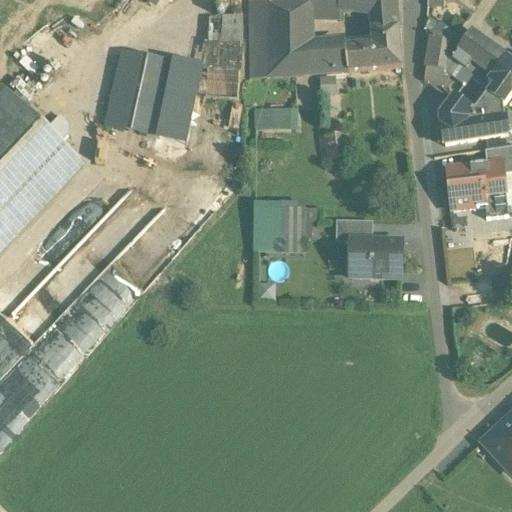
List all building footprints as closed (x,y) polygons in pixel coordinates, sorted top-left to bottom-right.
[(268,0),(248,0),(249,53),(249,80),(250,80),(269,80),(269,79),(268,7),(268,0)] [(395,0),(337,0),(337,3),(337,13),(377,12),(396,12),(395,0)] [(308,6),(268,7),(269,79),(312,77),(312,44),(308,6)] [(377,12),(372,30),(372,49),(343,51),(347,74),(401,71),(396,12),(377,12)] [(241,20),(209,21),(208,47),(240,49),(241,20)] [(459,53),(431,34),(423,83),(442,89),(450,76),(464,86),(469,79),(477,69),(472,65),(466,72),(452,62),(459,53)] [(506,61),(472,35),(459,53),(452,62),(466,72),(472,65),(477,69),(469,79),(485,91),(490,86),(488,84),(492,79),(506,61)] [(337,42),(312,44),(312,77),(347,74),(343,51),(337,51),(337,42)] [(240,49),(208,47),(206,72),(239,74),(240,49)] [(171,66),(122,57),(105,130),(156,141),(171,66)] [(511,65),(506,61),(492,79),(488,84),(490,86),(494,88),(474,115),(454,101),(440,120),(444,148),(508,139),(503,110),(511,98),(511,65)] [(171,66),(156,141),(186,147),(202,73),(171,66)] [(206,72),(207,104),(238,102),(239,74),(206,72)] [(320,78),(321,89),(337,89),(336,77),(320,78)] [(2,92),(0,94),(0,243),(76,163),(2,92)] [(290,113),(256,112),(256,133),(291,134),(290,113)] [(345,136),(325,138),(328,164),(348,162),(345,136)] [(511,149),(485,154),(486,168),(502,166),(504,178),(511,177),(511,149)] [(486,168),(446,172),(451,214),(485,210),(486,222),(508,220),(511,190),(511,177),(504,178),(502,166),(486,168)] [(281,210),(254,209),(253,254),(280,255),(281,210)] [(305,211),(281,210),(280,255),(304,255),(305,211)] [(319,226),(319,211),(307,211),(307,225),(319,226)] [(372,225),(336,224),(335,245),(351,246),(351,244),(372,245),(372,225)] [(372,245),(351,244),(351,246),(350,281),(400,282),(401,245),(372,245)] [(511,418),(483,445),(511,476),(511,418)]
